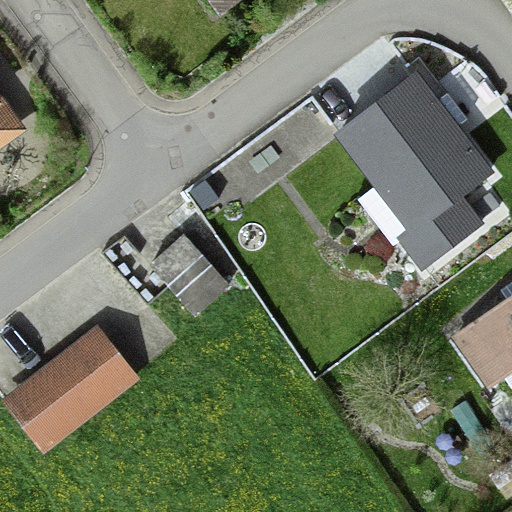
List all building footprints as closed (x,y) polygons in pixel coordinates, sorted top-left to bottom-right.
[(205,0),(219,19),(245,0),(205,0)] [(511,144),(439,45),(342,115),(443,253),(511,202),(511,144)] [(0,135),(16,124),(0,102),(0,135)] [(183,235),(150,263),(194,315),(227,286),(183,235)] [(511,276),(460,314),(511,384),(511,276)] [(12,401),(45,444),(131,376),(98,333),(12,401)]
